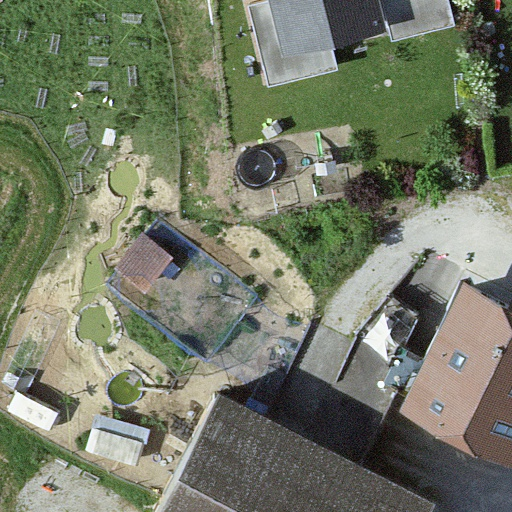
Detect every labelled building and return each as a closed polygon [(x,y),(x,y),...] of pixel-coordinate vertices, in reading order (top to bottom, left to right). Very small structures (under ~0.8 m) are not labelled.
[(265,0),(276,44),(384,19),(379,0),(265,0)] [(379,0),(384,19),(388,34),(453,19),(448,0),(379,0)] [(185,334),(235,280),(158,208),(108,262),(185,334)] [(511,460),(511,310),(462,286),(400,409),(510,464),(511,460)] [(421,511),(431,495),(219,387),(154,511),(421,511)]
